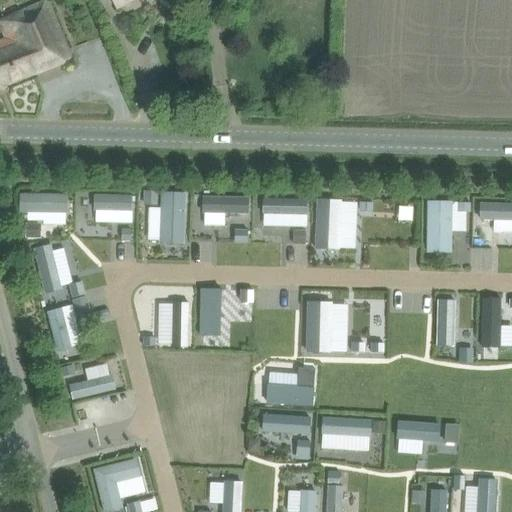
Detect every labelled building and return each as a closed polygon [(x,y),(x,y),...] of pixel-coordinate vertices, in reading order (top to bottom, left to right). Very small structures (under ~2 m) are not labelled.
[(0,86),(71,58),(64,39),(47,0),(46,0),(0,19),(0,21),(10,45),(0,49),(0,86)] [(144,191),(144,204),(156,205),(156,191),(144,191)] [(83,195),(84,222),(122,220),(120,193),(83,195)] [(414,250),(454,251),(455,207),(445,207),(446,197),(416,196),(414,250)] [(470,203),(458,203),(458,213),(470,212),(470,203)] [(38,225),(27,225),(27,238),(38,238),(38,225)] [(132,229),(122,229),(122,240),(132,240),(132,229)] [(235,230),(235,242),(247,243),(247,231),(235,230)] [(306,231),(293,231),(293,244),(306,244),(306,231)] [(86,297),(73,301),(77,315),(90,311),(86,297)] [(61,301),(35,309),(46,348),(72,341),(61,301)] [(73,365),(61,368),(63,378),(75,374),(73,365)] [(386,422),(374,422),(374,433),(386,433),(386,422)] [(260,440),(250,440),(250,452),(260,452),(260,440)] [(299,441),(298,454),(310,454),(311,442),(299,441)] [(113,507),(111,496),(133,492),(127,457),(82,465),(91,511),(113,507)] [(142,511),(140,502),(127,505),(129,511),(142,511)]
